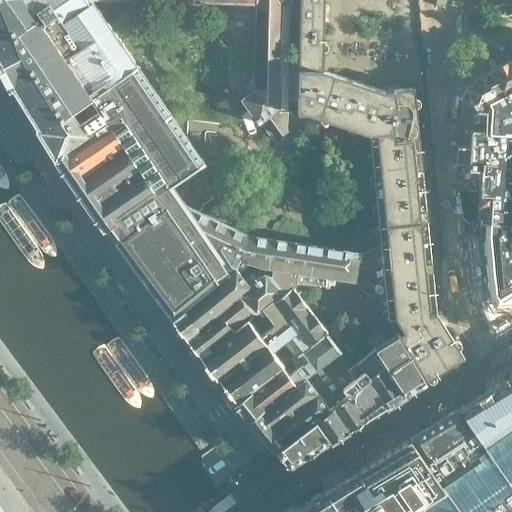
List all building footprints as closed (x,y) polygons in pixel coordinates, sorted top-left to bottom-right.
[(353,281),(359,254),(252,236),(247,236),(247,235),(185,206),(193,200),(178,180),(203,162),(90,0),(125,0),(258,4),(256,88),(240,99),(257,122),(287,101),(289,0),(0,0),(0,70),(9,88),(13,86),(39,128),(38,129),(38,130),(54,156),(55,157),(57,157),(106,228),(106,229),(113,239),(114,239),(140,275),(139,275),(157,299),(157,298),(172,317),(173,317),(172,318),(185,336),(186,335),(201,355),(218,378),(236,401),(250,419),(335,354),(338,351),(324,332),(326,330),(292,285),(296,283),(324,285),(325,277),(353,281)] [(418,137),(413,87),(384,90),(332,73),(322,69),(323,0),(299,0),(297,113),(308,114),(369,134),(370,142),(418,137)] [(511,58),(473,78),(474,81),(463,86),(475,109),(485,110),(484,129),(470,128),(469,144),(456,143),(455,161),(468,162),(467,168),(480,168),(479,184),(477,220),(474,278),(472,292),(472,298),(491,331),(493,333),(495,333),(497,333),(498,336),(511,327),(511,58)] [(424,189),(421,164),(418,137),(370,142),(375,194),(424,189)] [(436,312),(432,272),(424,189),(375,194),(378,226),(380,245),(359,254),(353,281),(387,317),(397,334),(426,380),(463,357),(436,312)] [(397,334),(377,347),(391,370),(405,393),(426,380),(397,334)] [(376,347),(347,370),(356,381),(347,388),(352,397),(366,418),(387,404),(374,382),(391,370),(377,347),(376,347)] [(275,450),(352,397),(347,388),(356,381),(347,370),(335,354),(250,419),(275,450)] [(391,370),(374,382),(387,404),(405,393),(391,370)] [(500,475),(511,493),(511,387),(507,379),(458,409),(487,454),(495,448),(508,468),(499,473),(500,475)] [(366,418),(352,397),(275,450),(285,463),(292,464),(329,441),(348,429),(366,418)] [(511,511),(511,493),(500,475),(494,479),(492,477),(486,480),(479,469),(487,464),(489,468),(494,465),(487,454),(458,409),(409,438),(454,511),(511,511)] [(454,511),(409,438),(346,476),(325,489),(325,490),(298,508),(297,506),(294,508),(288,511),(454,511)]
